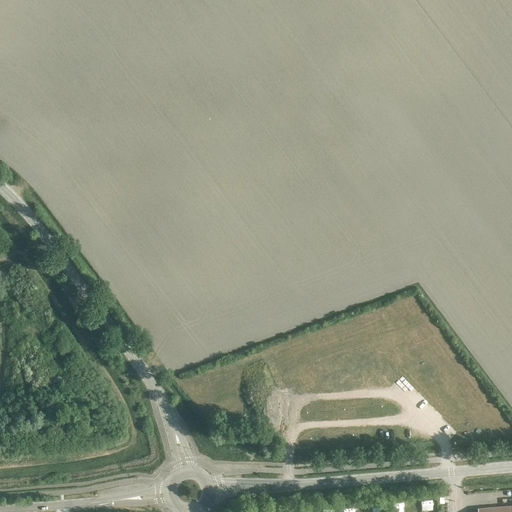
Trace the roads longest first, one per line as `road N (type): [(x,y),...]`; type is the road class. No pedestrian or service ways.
road 1 (tertiary): [(176,434),(154,387),(0,187)]
road 2 (unclassified): [(248,486),(511,466)]
